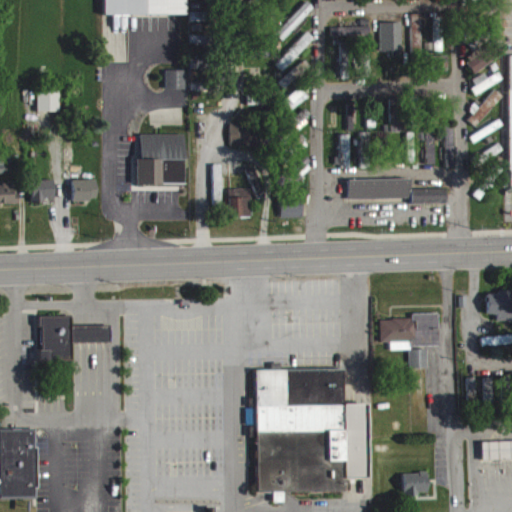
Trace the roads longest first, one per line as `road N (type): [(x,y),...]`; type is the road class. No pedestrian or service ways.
road 1 (secondary): [(0,269),(511,249)]
road 2 (residential): [(203,262),(200,165),(228,97),(231,0)]
